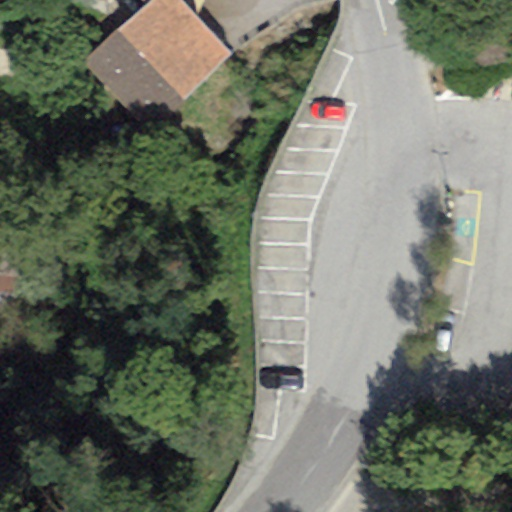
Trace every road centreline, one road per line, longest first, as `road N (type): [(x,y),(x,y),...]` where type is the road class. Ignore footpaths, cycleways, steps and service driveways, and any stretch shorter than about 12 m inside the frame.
road 1 (tertiary): [(281,511),(301,489),(369,339),(398,213),(395,120),(376,0)]
road 2 (track): [(511,500),(301,489)]
